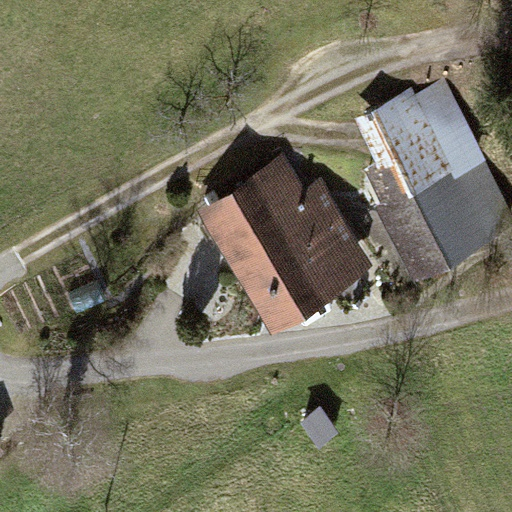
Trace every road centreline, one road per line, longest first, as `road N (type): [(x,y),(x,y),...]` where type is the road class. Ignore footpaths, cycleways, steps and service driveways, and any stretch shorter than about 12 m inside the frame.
road 1 (track): [(0,276),(249,129),(479,23),(511,19)]
road 2 (track): [(511,303),(166,362),(0,363)]
